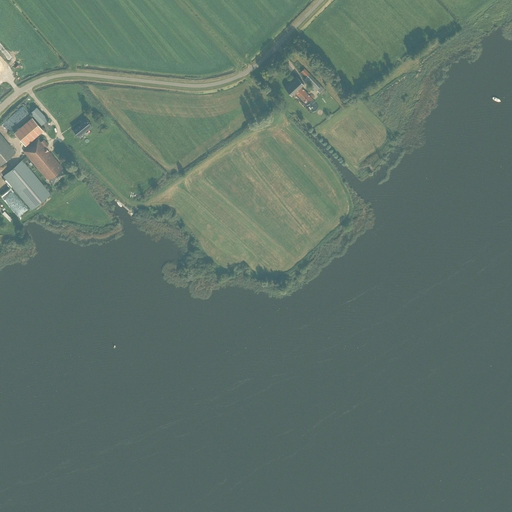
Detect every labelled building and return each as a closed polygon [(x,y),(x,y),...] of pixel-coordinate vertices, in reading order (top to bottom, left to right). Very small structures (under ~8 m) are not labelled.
[(321,86),(305,69),(301,72),(306,77),(304,79),(315,91),(317,90),(320,93),(324,89),(321,86)] [(304,84),(296,76),(284,87),(292,95),(295,92),(313,111),(318,107),(312,101),(313,100),(301,87),(304,84)] [(42,125),(47,130),(51,127),(46,121),(48,119),(36,107),(30,113),(42,125)] [(43,130),(37,123),(32,117),(32,118),(14,133),(25,146),(43,130)] [(79,136),(92,126),(86,118),(82,121),(83,122),(73,129),(74,130),(73,131),(77,136),(78,136),(79,136)] [(0,133),(0,165),(15,153),(0,133)] [(48,178),(61,167),(45,147),(48,145),(43,139),(40,142),(38,139),(23,151),(27,156),(29,158),(46,179),(48,178)] [(29,158),(27,156),(3,176),(31,210),(50,194),(24,162),(29,158)] [(62,168),(61,167),(48,178),(53,184),(66,173),(62,169),(62,168)] [(10,222),(13,219),(5,211),(2,214),(10,222)]
